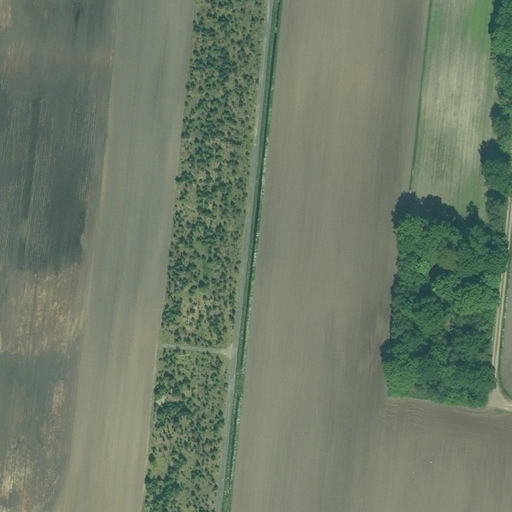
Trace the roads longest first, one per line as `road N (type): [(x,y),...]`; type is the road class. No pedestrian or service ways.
road 1 (track): [(268,0),(216,511)]
road 2 (track): [(511,407),(501,406),(492,390),(511,196)]
